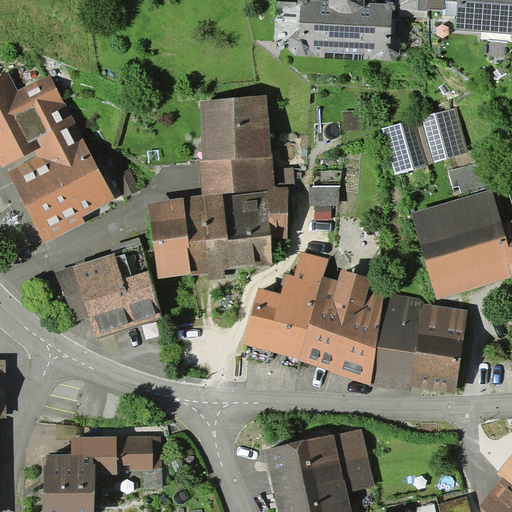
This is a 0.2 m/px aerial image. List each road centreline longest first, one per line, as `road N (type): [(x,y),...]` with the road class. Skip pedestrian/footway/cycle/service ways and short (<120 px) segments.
road 1 (residential): [(511,410),(200,408)]
road 2 (residential): [(2,511),(53,349)]
road 3 (residential): [(53,349),(200,408)]
